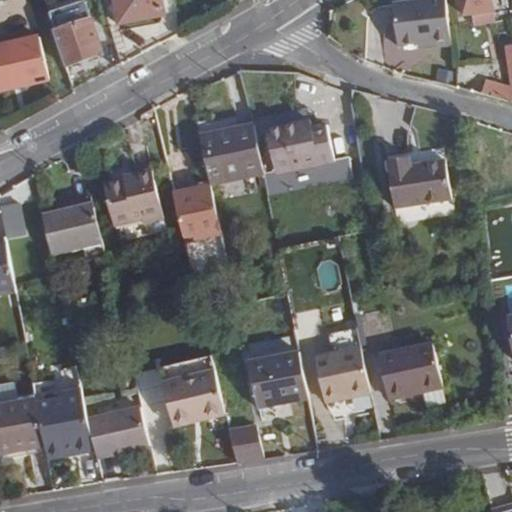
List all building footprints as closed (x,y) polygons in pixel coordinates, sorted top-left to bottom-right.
[(161,0),(113,0),(119,25),(164,16),(161,0)] [(417,49),(451,44),(445,0),(425,0),(393,4),(398,46),(417,44),(417,49)] [(460,0),(463,17),(472,16),(493,12),(490,0),(460,0)] [(493,12),(472,16),(474,27),(495,24),(493,12)] [(91,22),(55,33),(65,68),(103,55),(91,22)] [(40,38),(0,46),(0,92),(49,80),(40,38)] [(511,47),(505,49),(511,90),(487,81),(482,95),(511,102),(511,47)] [(311,121),(267,130),(276,174),(334,162),(326,126),(313,129),(311,121)] [(263,175),(253,126),(200,136),(210,185),(263,175)] [(407,156),(385,160),(394,205),(450,195),(442,155),(408,162),(407,156)] [(137,178),(104,186),(114,226),(142,219),(143,225),(164,221),(152,171),(136,175),(137,178)] [(210,187),(173,194),(185,243),(220,237),(210,187)] [(20,204),(0,207),(0,210),(6,240),(26,236),(20,204)] [(102,244),(93,205),(43,216),(52,256),(102,244)] [(7,244),(0,245),(0,291),(16,289),(14,280),(7,244)] [(274,263),(246,269),(250,283),(277,278),(274,263)] [(0,291),(0,310),(19,307),(16,289),(0,291)] [(325,401),(370,392),(361,347),(358,331),(328,337),(332,354),(316,357),(325,401)] [(423,392),(443,387),(433,344),(379,357),(389,401),(423,392)] [(258,409),(310,396),(300,353),(247,365),(258,409)] [(215,371),(212,357),(162,369),(165,382),(215,371)] [(143,407),(161,405),(157,370),(140,372),(143,407)] [(215,371),(165,382),(174,423),(203,416),(204,421),(226,416),(215,371)] [(0,389),(0,408),(13,406),(9,387),(0,389)] [(74,451),(94,447),(88,420),(81,387),(63,392),(65,398),(38,404),(47,443),(48,446),(46,447),(47,453),(73,446),(74,451)] [(443,387),(423,392),(427,408),(447,403),(443,387)] [(38,404),(37,400),(0,408),(0,454),(47,443),(38,404)] [(97,457),(125,451),(125,452),(150,447),(141,408),(88,420),(97,457)] [(203,416),(174,423),(175,427),(204,421),(203,416)] [(257,428),(231,434),(238,464),(266,459),(257,428)]
